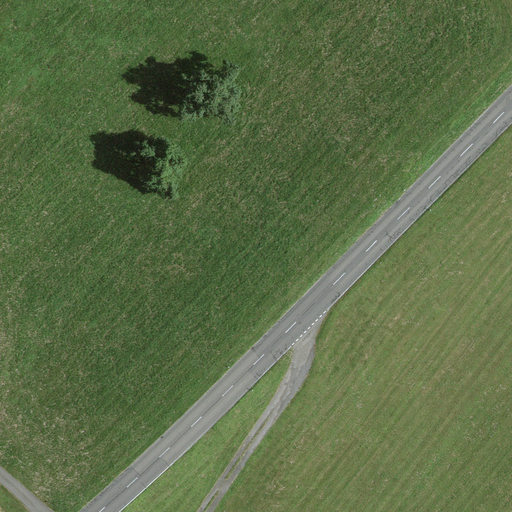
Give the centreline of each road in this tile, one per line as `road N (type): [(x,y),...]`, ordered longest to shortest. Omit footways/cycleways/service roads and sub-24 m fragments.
road 1 (secondary): [(99,511),(511,105)]
road 2 (track): [(203,511),(298,365),(299,317)]
